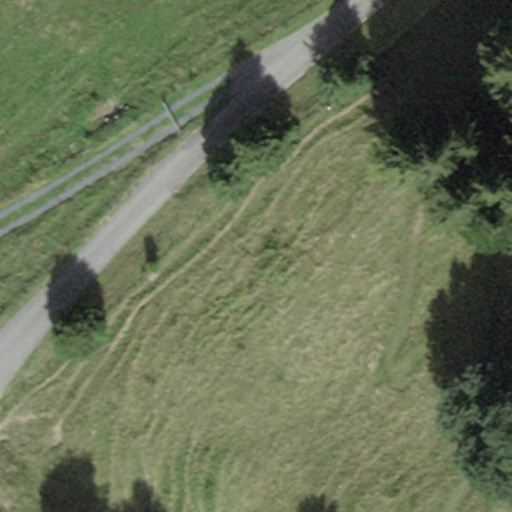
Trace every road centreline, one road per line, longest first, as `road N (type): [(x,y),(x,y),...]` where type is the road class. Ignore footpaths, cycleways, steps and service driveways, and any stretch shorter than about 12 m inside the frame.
road 1 (unclassified): [(370,0),(99,250),(0,360)]
road 2 (track): [(0,212),(167,119),(322,19),(339,28)]
